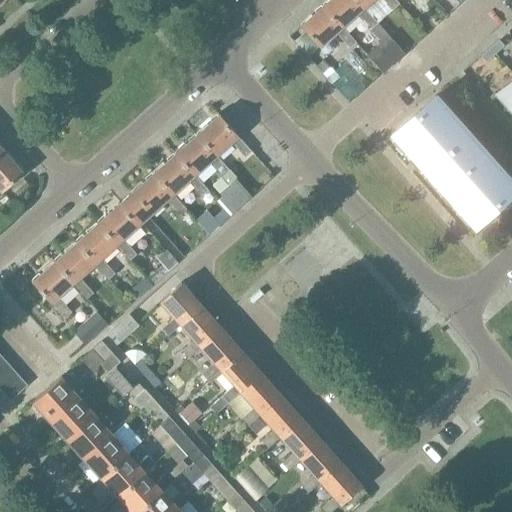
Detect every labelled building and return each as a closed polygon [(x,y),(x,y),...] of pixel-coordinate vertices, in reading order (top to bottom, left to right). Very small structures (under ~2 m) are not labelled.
[(341,27),(342,27),(357,13),(371,29),(377,24),(363,8),(355,0),(329,0),(323,6),(341,27)] [(355,0),(363,8),(372,0),(383,0),(393,10),(399,4),(395,0),(355,0)] [(341,27),(323,6),(301,26),(319,47),(335,33),(349,48),(356,43),(342,27),(341,27)] [(367,55),(383,74),(404,54),(388,37),(381,43),(367,55)] [(504,46),(499,40),(490,48),(495,54),(504,46)] [(300,54),(319,65),(326,54),(307,43),(300,54)] [(490,48),(481,56),(486,62),(495,54),(490,48)] [(511,82),(497,96),(511,113),(511,82)] [(393,134),(475,225),(508,196),(440,119),(448,112),(435,97),(393,134)] [(215,156),(216,156),(231,142),(245,158),(251,152),(237,136),(219,115),(197,135),(215,156)] [(194,175),(209,161),(223,177),(229,171),(216,156),(215,156),(197,135),(175,154),(194,175)] [(0,193),(23,173),(3,151),(0,153),(0,193)] [(208,191),(194,175),(175,154),(153,174),(172,194),(187,181),(201,196),(208,191)] [(172,194),(153,174),(120,204),(138,224),(166,200),(180,216),(186,210),(172,194)] [(251,195),(235,177),(218,191),(234,210),(251,195)] [(116,244),(116,245),(129,260),(136,254),(122,239),(138,224),(120,204),(97,224),(116,244)] [(94,264),(108,279),(114,274),(100,258),(116,245),(116,244),(97,224),(76,243),(94,264)] [(72,283),(86,299),(92,293),(79,277),(94,264),(76,243),(54,262),(72,283)] [(155,256),(168,272),(177,264),(164,248),(155,256)] [(72,283),(54,262),(32,282),(50,303),(51,302),(64,318),(71,312),(57,297),(72,283)] [(180,325),(201,306),(181,283),(160,302),(174,319),(162,330),(168,336),(180,325)] [(188,359),(200,348),(221,329),(201,306),(180,325),(194,341),(182,352),(188,359)] [(111,325),(98,310),(75,330),(88,345),(111,325)] [(107,335),(116,346),(138,326),(129,316),(107,335)] [(200,348),(214,363),(202,374),(208,381),(220,370),(241,351),(221,329),(200,348)] [(74,359),(87,349),(80,340),(67,351),(74,359)] [(101,342),(92,350),(102,361),(99,364),(107,374),(120,363),(101,342)] [(261,374),(241,351),(220,370),(234,386),(211,406),(217,413),(240,393),(240,392),(261,374)] [(3,360),(0,362),(0,378),(11,368),(3,360)] [(11,368),(0,378),(0,389),(2,392),(19,377),(11,368)] [(132,388),(116,370),(106,379),(122,397),(132,388)] [(240,392),(240,393),(254,408),(242,419),(248,426),(260,415),(281,396),(261,374),(240,392)] [(19,377),(2,392),(10,401),(27,386),(19,377)] [(49,422),(78,397),(60,377),(32,403),(49,422)] [(140,409),(143,406),(152,398),(144,390),(133,400),(140,409)] [(260,415),(274,431),(262,442),(268,448),(280,437),(301,418),(281,396),(260,415)] [(78,397),(49,422),(66,441),(95,416),(78,397)] [(152,398),(143,406),(154,418),(163,410),(152,398)] [(199,411),(186,422),(195,432),(208,420),(199,411)] [(83,460),(112,434),(95,416),(66,441),(83,460)] [(179,429),(169,417),(159,425),(170,437),(179,429)] [(280,437),(294,453),(282,464),(288,471),(300,460),(321,441),(301,418),(280,437)] [(100,479),(128,453),(112,434),(83,460),(100,479)] [(196,448),(186,436),(176,444),(187,456),(196,448)] [(250,440),(235,452),(244,462),(259,450),(250,440)] [(300,460),(314,475),(302,486),(308,493),(320,482),(341,463),(321,441),(300,460)] [(128,453),(100,479),(117,497),(145,472),(155,463),(149,455),(139,465),(128,453)] [(213,467),(202,454),(193,463),(204,475),(213,467)] [(320,482),(334,498),(322,509),(324,511),(332,511),(361,486),(341,463),(320,482)] [(249,467),(235,479),(255,501),(269,489),(249,467)] [(129,511),(138,511),(162,491),(172,482),(166,474),(155,483),(145,472),(117,497),(129,511)] [(230,485),(219,473),(210,481),(220,494),(230,485)] [(176,511),(179,510),(162,491),(138,511),(176,511)] [(237,511),(247,504),(236,492),(226,500),(236,511),(237,511)]
